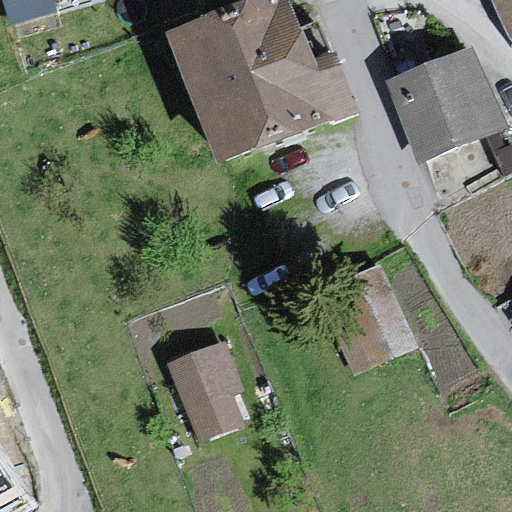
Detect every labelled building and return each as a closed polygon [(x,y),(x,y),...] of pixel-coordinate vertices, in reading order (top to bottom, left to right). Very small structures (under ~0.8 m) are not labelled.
[(511,0),(482,0),(503,49),(511,58),(511,0)] [(268,14),(151,49),(180,132),(214,169),(344,129),(317,71),(290,77),(268,14)] [(380,95),(415,170),(505,144),(464,61),(380,95)] [(380,267),(317,294),(354,378),(417,351),(380,267)] [(225,341),(168,364),(199,441),(243,424),(231,395),(244,390),(225,341)] [(0,451),(0,511),(27,511),(34,508),(0,451)]
